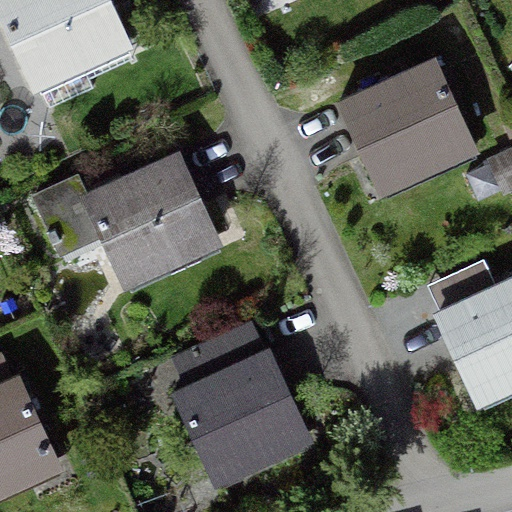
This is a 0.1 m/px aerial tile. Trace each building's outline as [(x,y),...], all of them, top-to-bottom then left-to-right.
[(0,0),(0,10),(33,83),(133,37),(116,0),(0,0)] [(438,46),(336,91),(380,188),(385,186),(388,193),(478,152),(475,146),(481,143),(438,46)] [(224,238),(179,140),(85,182),(78,168),(31,189),(58,250),(100,231),(124,283),(224,238)] [(502,190),(511,185),(511,142),(486,153),(489,159),(466,168),(478,198),(501,188),(502,190)] [(426,281),(439,310),(477,393),(511,377),(511,275),(498,282),(485,254),(426,281)] [(215,478),(313,435),(269,336),(263,339),(251,314),(171,350),(185,381),(174,386),(215,478)] [(0,488),(63,460),(20,364),(11,368),(2,347),(0,348),(0,488)]
